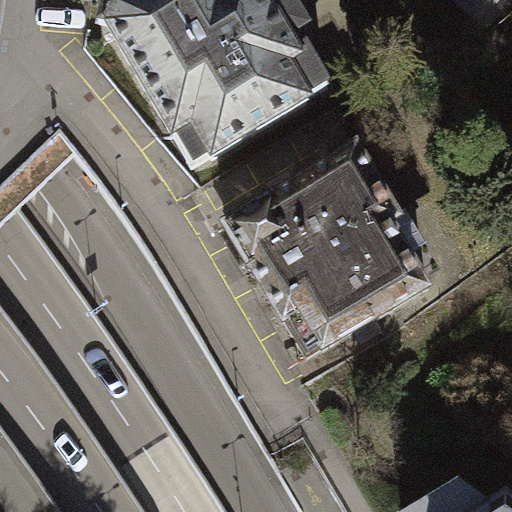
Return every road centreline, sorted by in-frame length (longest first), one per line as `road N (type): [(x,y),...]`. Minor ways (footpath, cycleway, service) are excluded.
road 1 (secondary): [(264,511),(98,246),(0,141)]
road 2 (residential): [(0,50),(48,74),(86,114),(164,223),(273,402)]
road 3 (primary): [(184,511),(0,242)]
road 4 (primary): [(0,366),(100,511)]
